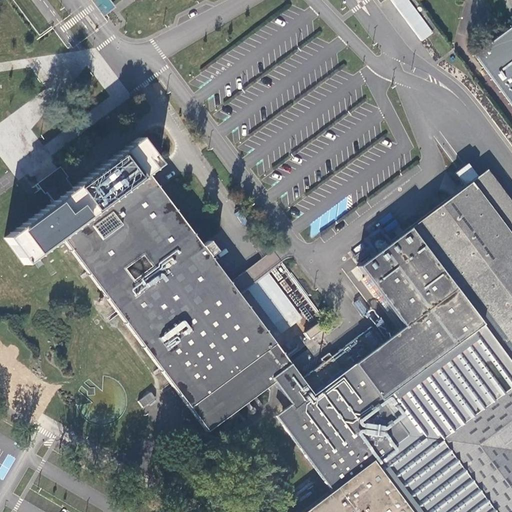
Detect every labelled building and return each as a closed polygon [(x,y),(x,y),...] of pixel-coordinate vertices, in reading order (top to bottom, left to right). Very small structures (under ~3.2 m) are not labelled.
[(109,0),(93,0),(92,1),(105,18),(117,8),(109,0)] [(407,0),(391,0),(421,40),(431,33),(407,0)] [(511,26),(478,51),(487,63),(483,66),(511,105),(511,26)] [(310,394),(236,295),(228,284),(205,253),(212,248),(206,240),(199,246),(145,173),(157,165),(137,138),(70,187),(64,178),(65,177),(57,167),(47,175),(35,184),(43,194),(44,193),(51,202),(3,237),(23,265),(60,237),(205,431),(272,382),(288,404),(274,415),(329,491),(301,511),(511,511),(511,204),(486,170),(481,173),(477,177),(468,164),(455,174),(464,186),(356,266),(401,327),(310,394)] [(228,284),(236,295),(246,288),(281,334),(301,319),(267,273),(283,261),(274,250),(228,284)] [(354,303),(362,313),(367,310),(360,299),(354,303)] [(320,322),(306,332),(310,338),(324,328),(320,322)] [(138,401),(143,409),(156,399),(150,392),(138,401)]
